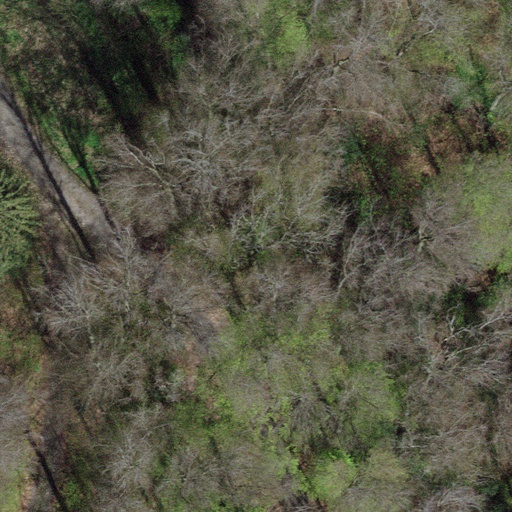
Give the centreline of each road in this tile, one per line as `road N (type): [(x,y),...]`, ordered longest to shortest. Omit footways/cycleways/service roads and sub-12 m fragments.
road 1 (track): [(0,16),(71,185),(255,404),(289,511)]
road 2 (track): [(71,185),(61,453),(40,511)]
